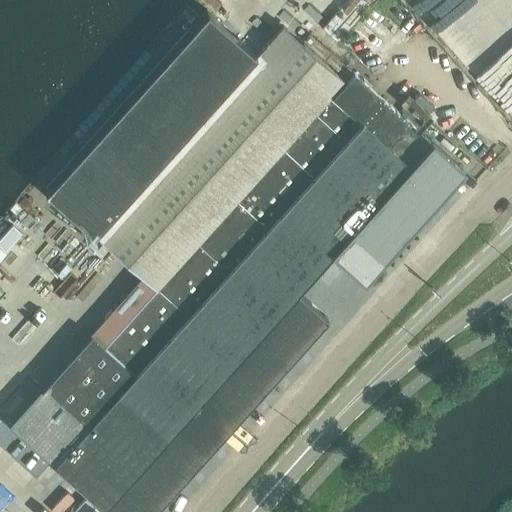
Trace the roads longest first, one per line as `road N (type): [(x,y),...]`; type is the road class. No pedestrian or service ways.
road 1 (unclassified): [(207,511),(392,301),(511,179)]
road 2 (primary): [(511,236),(401,339),(339,414)]
road 3 (primary): [(339,414),(511,285)]
road 4 (primary): [(252,511),(339,414)]
